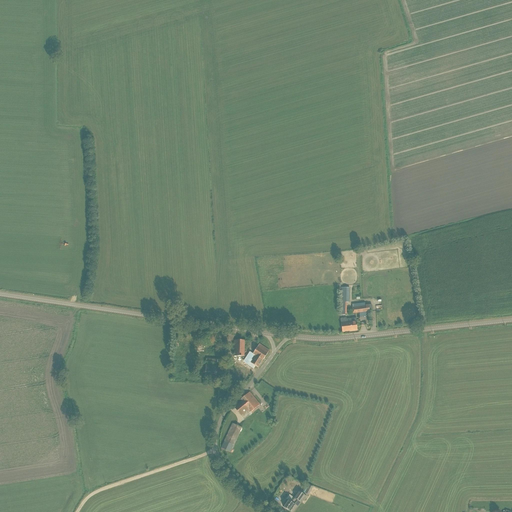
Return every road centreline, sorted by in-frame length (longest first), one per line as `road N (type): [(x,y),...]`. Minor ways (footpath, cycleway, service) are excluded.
road 1 (tertiary): [(266,333),(0,294)]
road 2 (tertiary): [(289,336),(511,319)]
road 3 (track): [(77,511),(101,488),(215,450)]
